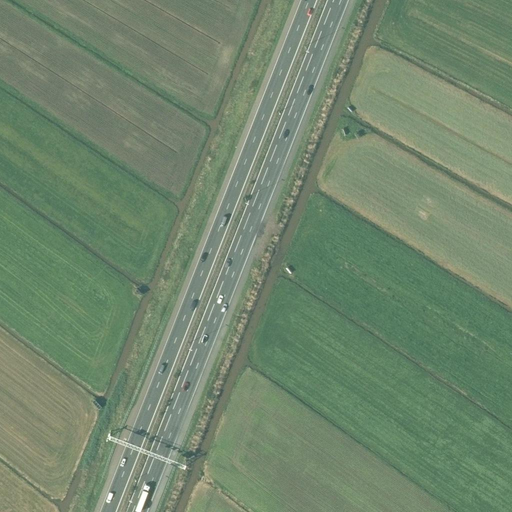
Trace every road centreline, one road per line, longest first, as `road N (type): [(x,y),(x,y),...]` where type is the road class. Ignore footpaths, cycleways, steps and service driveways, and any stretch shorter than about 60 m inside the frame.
road 1 (motorway): [(134,511),(335,0)]
road 2 (motorway): [(308,0),(107,511)]
